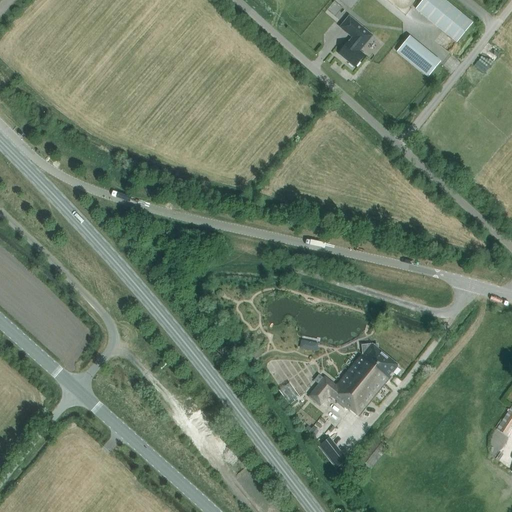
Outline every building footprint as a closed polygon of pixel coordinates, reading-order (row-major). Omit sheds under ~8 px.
[(422,0),(416,9),(457,43),(472,23),(444,0),(422,0)] [(357,51),(371,36),(348,17),(339,27),(351,38),(348,43),(347,42),(337,54),(352,68),(363,56),(357,51)] [(400,51),(432,78),(446,61),(414,34),(400,51)] [(489,72),(494,62),(483,57),(478,66),(489,72)] [(363,353),(362,354),(336,386),(325,377),(309,396),(321,405),(329,395),(349,411),(350,410),(359,417),(391,377),(390,376),(398,366),(378,349),(377,345),(373,346),(370,344),(369,345),(362,346),(363,353)] [(317,383),(306,351),(273,363),(283,394),(317,383)] [(398,375),(405,380),(410,373),(404,368),(398,375)] [(511,404),(496,429),(505,435),(510,427),(511,424),(511,404)] [(319,432),(313,427),(311,429),(309,432),(314,437),(319,432)] [(339,468),(351,458),(333,435),(321,445),(339,468)] [(360,459),(351,469),(362,477),(369,468),(371,470),(372,468),(387,449),(374,440),(360,459)]
